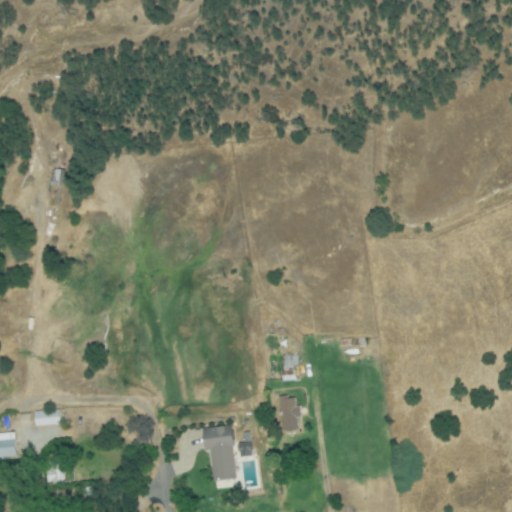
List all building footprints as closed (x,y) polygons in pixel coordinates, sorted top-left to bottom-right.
[(63,187),(63,170),(50,170),(50,187),(63,187)] [(282,433),(298,432),(297,397),(280,398),(282,433)] [(34,427),(61,427),(61,412),(34,412),(34,427)] [(231,427),(202,429),(204,452),(210,451),(213,482),(235,480),(231,427)] [(0,434),(0,458),(15,458),(15,435),(0,434)] [(46,461),(46,484),(65,484),(65,461),(46,461)]
